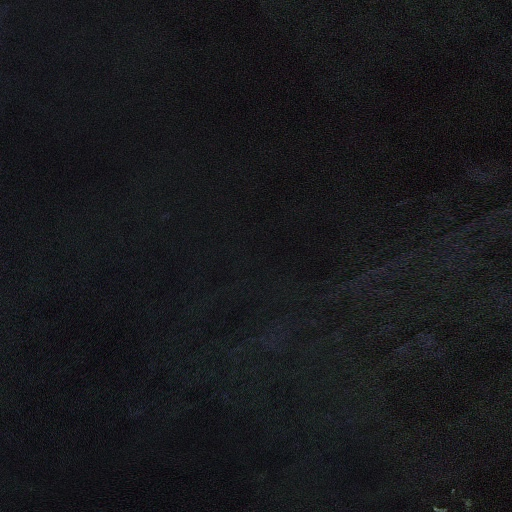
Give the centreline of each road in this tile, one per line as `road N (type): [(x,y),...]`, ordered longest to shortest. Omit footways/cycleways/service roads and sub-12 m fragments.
road 1 (motorway): [(0,56),(241,511)]
road 2 (motorway): [(511,142),(437,0)]
